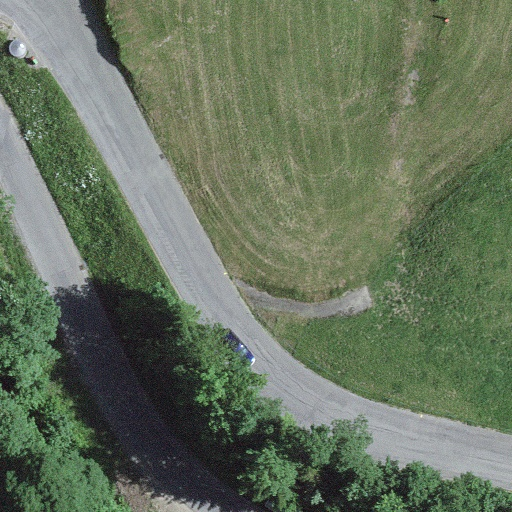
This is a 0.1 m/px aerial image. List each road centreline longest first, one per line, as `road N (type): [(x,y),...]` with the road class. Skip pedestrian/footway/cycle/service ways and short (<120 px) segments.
road 1 (tertiary): [(29,0),(72,59),(218,314),(292,406),(357,437),(511,472)]
road 2 (tertiary): [(214,511),(136,426),(0,152)]
